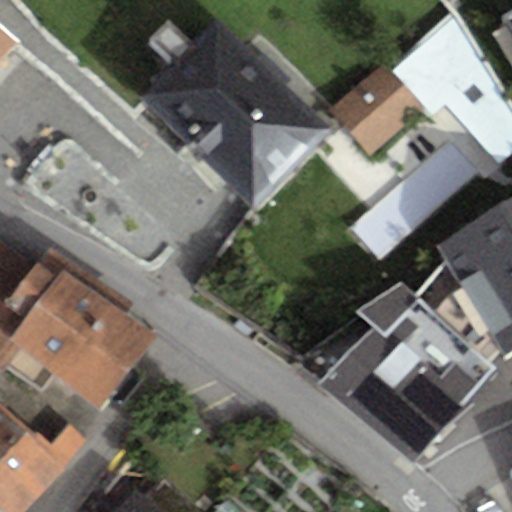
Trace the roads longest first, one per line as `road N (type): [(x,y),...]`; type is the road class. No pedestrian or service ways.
road 1 (residential): [(420,506),(189,322)]
road 2 (residential): [(189,322),(49,511)]
road 3 (residential): [(189,322),(0,212)]
